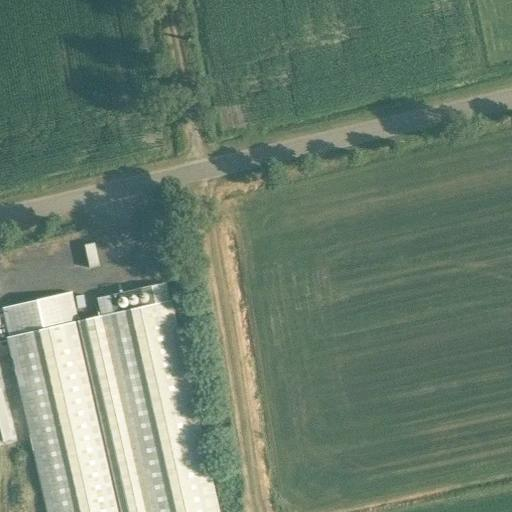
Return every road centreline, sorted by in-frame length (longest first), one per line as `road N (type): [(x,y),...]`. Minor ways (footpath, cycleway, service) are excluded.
road 1 (unclassified): [(0,225),(511,111)]
road 2 (track): [(173,0),(203,180)]
